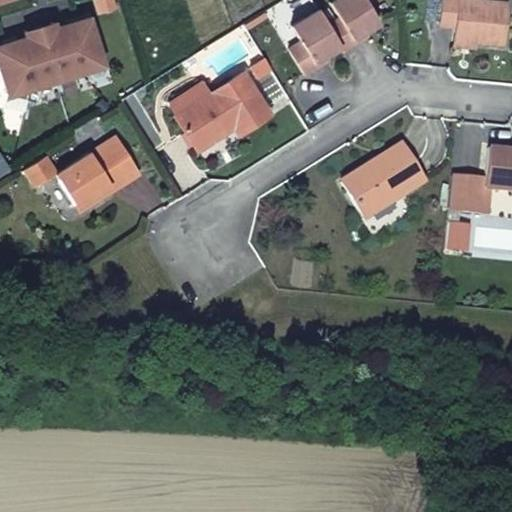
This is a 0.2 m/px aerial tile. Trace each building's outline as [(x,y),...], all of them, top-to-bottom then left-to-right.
[(301,75),(312,69),(309,64),(322,57),(336,48),(340,54),(353,46),(350,41),(362,34),(375,25),(360,0),(334,0),(327,4),(337,20),(326,27),(316,10),(288,27),(297,43),(285,50),(301,75)] [(456,29),(455,35),(478,37),(478,43),(506,46),(509,3),(467,0),(443,0),(441,28),(456,29)] [(87,19),(0,46),(0,77),(6,95),(101,65),(87,19)] [(365,39),(362,34),(350,41),(353,46),(365,39)] [(478,37),(455,35),(454,47),(477,50),(478,43),(478,37)] [(309,64),(312,69),(325,62),(322,57),(309,64)] [(208,92),(174,113),(195,148),(234,124),(239,132),(268,114),(241,72),(208,92)] [(169,105),(174,113),(208,92),(205,83),(201,81),(169,100),(169,105)] [(56,174),(77,208),(110,187),(113,192),(139,175),(116,138),(56,174)] [(341,182),(362,214),(394,194),(397,199),(424,182),(401,145),(369,165),(373,171),(368,174),(359,171),(341,182)] [(511,148),(484,147),(482,177),(451,175),(448,210),(490,213),(492,188),(511,189),(511,148)] [(25,170),(36,187),(53,177),(50,172),(55,170),(47,157),(25,170)] [(369,165),(359,171),(368,174),(373,171),(369,165)] [(110,187),(77,208),(80,212),(113,192),(110,187)] [(394,194),(362,214),(365,220),(397,199),(394,194)]
